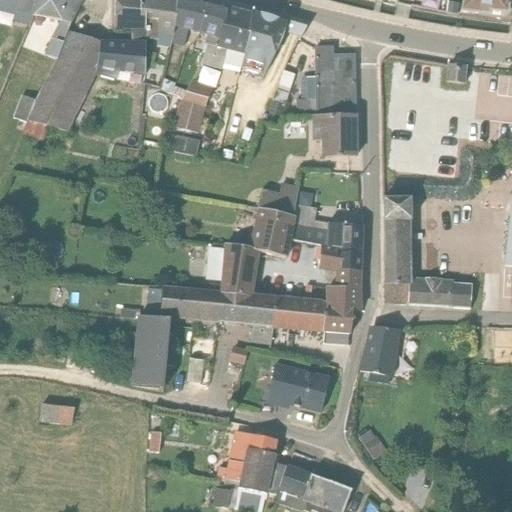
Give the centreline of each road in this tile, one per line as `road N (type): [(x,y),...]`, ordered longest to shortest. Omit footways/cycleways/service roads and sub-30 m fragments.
road 1 (residential): [(374,31),(366,64),(368,314)]
road 2 (unclassified): [(333,440),(150,398)]
road 3 (track): [(150,398),(0,371)]
road 4 (residential): [(368,314),(511,317)]
road 5 (tertiary): [(511,55),(374,31)]
road 6 (residential): [(333,440),(368,314)]
road 7 (tertiary): [(258,0),(374,31)]
